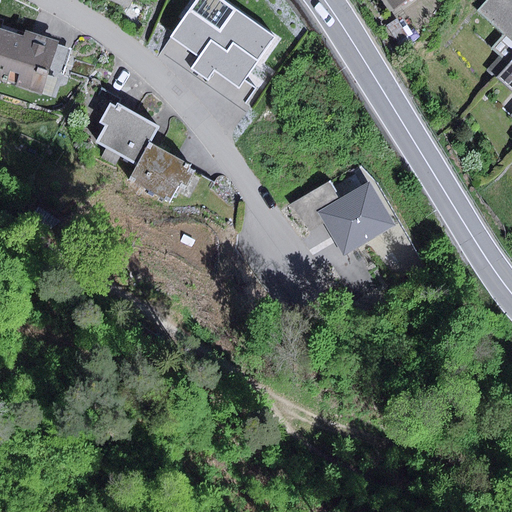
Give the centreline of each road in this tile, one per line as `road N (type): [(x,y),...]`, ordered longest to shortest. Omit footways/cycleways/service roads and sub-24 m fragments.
road 1 (primary): [(511,293),(324,0)]
road 2 (residential): [(51,0),(121,43),(173,89),(281,232)]
road 3 (track): [(270,401),(0,216)]
road 4 (track): [(270,401),(389,447),(511,469)]
road 5 (track): [(431,511),(334,458),(270,401)]
